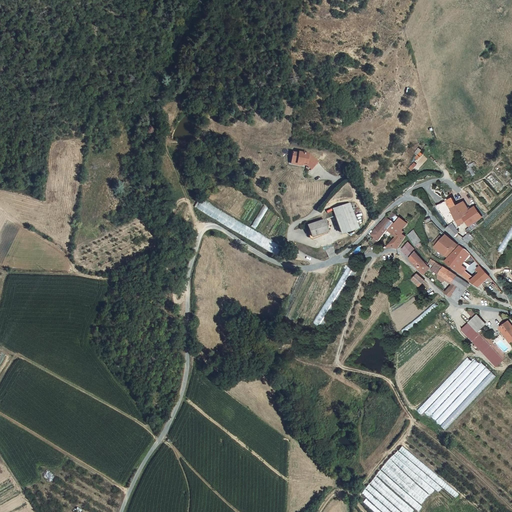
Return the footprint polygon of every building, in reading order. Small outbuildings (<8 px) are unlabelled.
[(293,152),(292,160),(298,161),(298,163),(304,164),(304,162),(308,163),(313,167),(318,161),(310,153),(300,152),(299,153),(293,152)] [(413,162),(408,168),(411,171),(417,165),(413,162)] [(466,169),(468,177),(475,175),(472,167),(466,169)] [(278,255),(283,247),(199,198),(194,207),(278,255)] [(454,198),(447,200),(450,205),(452,210),(456,218),(457,221),(464,218),(458,206),(454,198)] [(447,200),(437,207),(451,227),(453,225),(457,221),(456,218),(452,210),(450,205),(447,200)] [(333,209),(343,233),(359,226),(350,202),(333,209)] [(464,218),(466,222),(469,227),(476,222),(469,210),(464,202),(458,206),(464,218)] [(255,229),(268,208),(264,205),(251,226),(255,229)] [(469,210),(476,222),(481,219),(474,207),(469,210)] [(377,229),(384,235),(387,230),(389,227),(393,222),(395,223),(399,217),(391,212),(377,229)] [(396,238),(389,247),(394,248),(398,248),(407,236),(403,233),(405,231),(403,230),(409,221),(406,218),(404,221),(399,217),(395,223),(393,222),(389,227),(398,235),(396,238)] [(309,224),(313,236),(329,231),(325,218),(309,224)] [(470,228),(472,232),(478,226),(476,222),(469,227),(470,228)] [(451,227),(447,231),(455,238),(458,235),(460,234),(455,227),(453,225),(451,227)] [(389,227),(387,230),(396,238),(398,235),(389,227)] [(511,227),(499,249),(503,252),(511,238),(511,227)] [(376,228),(371,235),(375,237),(373,241),(376,244),(379,241),(382,237),(384,235),(377,229),(376,228)] [(421,240),(414,230),(407,235),(415,245),(418,242),(421,240)] [(464,239),(468,244),(473,240),(468,235),(468,236),(464,239)] [(438,247),(444,240),(441,237),(435,245),(438,247)] [(458,247),(446,237),(445,238),(444,240),(438,247),(437,249),(447,256),(452,250),(454,251),(458,247)] [(408,243),(401,251),(404,253),(410,260),(415,253),(416,252),(408,243)] [(326,251),(329,258),(337,254),(333,247),(326,251)] [(456,254),(463,261),(465,263),(471,255),(468,251),(466,252),(461,247),(460,248),(456,254)] [(428,268),(415,253),(410,260),(424,276),(426,274),(425,272),(428,268)] [(463,261),(456,254),(449,263),(464,276),(467,273),(461,268),(459,266),(463,261)] [(440,276),(445,269),(433,261),(430,266),(434,269),(432,271),(437,274),(437,277),(439,277),(439,275),(440,276)] [(482,287),(491,276),(481,266),(477,271),(481,273),(477,278),(475,280),(473,283),(482,287)] [(313,323),(319,326),(353,271),(348,267),(313,323)] [(452,298),(461,287),(459,286),(464,280),(445,269),(440,276),(447,280),(454,284),(446,294),(452,298)] [(464,276),(473,283),(475,280),(467,273),(464,276)] [(420,287),(425,282),(418,274),(412,280),(415,282),(420,287)] [(442,287),(447,280),(440,276),(439,275),(439,277),(438,280),(442,287)] [(465,290),(470,286),(464,280),(459,286),(461,287),(465,290)] [(435,303),(401,330),(404,334),(438,306),(435,303)] [(486,339),(499,350),(500,349),(481,330),(485,326),(476,317),(475,318),(470,313),(467,316),(472,321),(470,323),(477,332),(486,339)] [(504,331),(511,341),(511,340),(511,326),(508,321),(499,328),(502,332),(504,331)] [(477,332),(470,323),(468,325),(476,333),(477,332)] [(468,325),(461,332),(488,360),(495,353),(476,333),(468,325)] [(476,333),(495,353),(499,350),(486,339),(477,332),(476,333)] [(468,357),(417,410),(422,414),(472,361),(468,357)] [(475,360),(425,412),(429,417),(479,364),(475,360)] [(481,363),(431,416),(436,420),(486,367),(481,363)] [(486,368),(436,421),(440,425),(491,372),(486,368)] [(491,373),(441,426),(445,430),(496,377),(491,373)] [(399,450),(456,498),(460,494),(402,446),(399,450)] [(398,450),(395,454),(437,492),(441,488),(398,450)] [(394,454),(390,459),(430,494),(434,489),(394,454)] [(389,459),(385,464),(426,499),(430,494),(389,459)] [(385,465),(381,469),(421,504),(426,499),(385,465)] [(376,474),(419,511),(423,507),(380,470),(376,474)] [(376,476),(373,480),(410,511),(412,511),(415,510),(376,476)] [(409,511),(373,480),(370,483),(402,511),(409,511)] [(400,511),(369,485),(366,488),(393,511),(400,511)] [(391,511),(365,489),(362,493),(383,511),(391,511)] [(375,511),(381,511),(366,499),(364,502),(375,511)]
